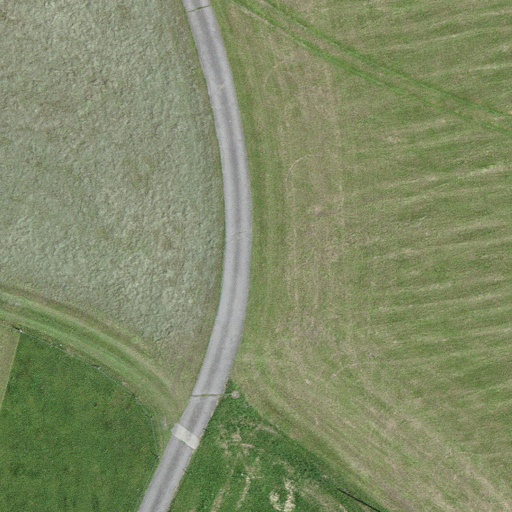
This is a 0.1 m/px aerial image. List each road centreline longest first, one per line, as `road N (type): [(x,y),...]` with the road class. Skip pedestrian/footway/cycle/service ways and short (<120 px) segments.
road 1 (track): [(259,0),(326,49),(418,92),(511,122)]
road 2 (track): [(0,311),(118,359),(164,401),(184,441)]
